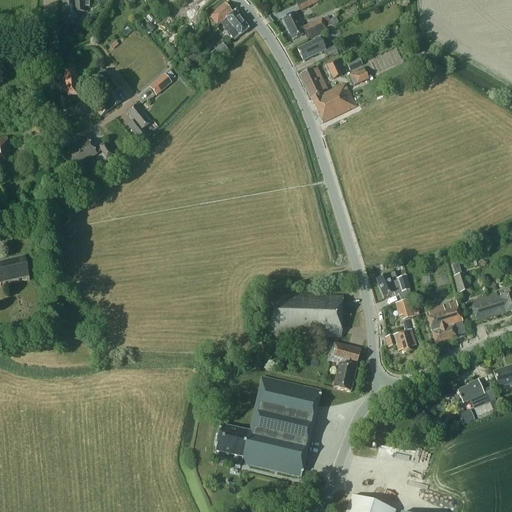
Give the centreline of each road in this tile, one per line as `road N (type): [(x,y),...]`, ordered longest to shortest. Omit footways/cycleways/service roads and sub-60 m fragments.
road 1 (tertiary): [(384,389),(368,302),(315,136),(281,56),(240,0)]
road 2 (residential): [(108,63),(132,98),(115,116),(60,144),(50,89),(51,0)]
road 3 (tertiary): [(320,511),(363,406),(384,389)]
road 4 (tertiary): [(384,389),(511,333)]
